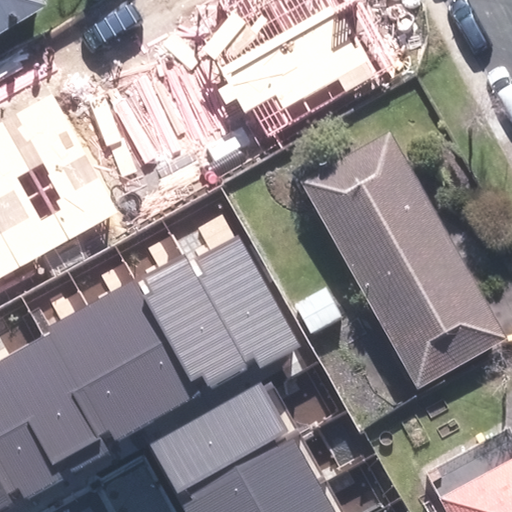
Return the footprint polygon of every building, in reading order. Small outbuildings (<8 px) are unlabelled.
[(58,0),(0,0),(0,35),(60,3),(58,0)] [(114,218),(178,184),(174,176),(216,153),(221,162),(255,144),(218,73),(175,96),(141,33),(43,85),(60,116),(32,131),(43,152),(0,175),(0,263),(12,285),(110,233),(106,223),(102,214),(109,210),(114,218)] [(511,327),(409,129),(313,178),(423,390),(511,344),(511,327)] [(238,234),(188,261),(244,365),(256,359),(261,368),(300,347),(238,234)] [(184,256),(136,283),(192,386),(202,380),(207,389),(246,368),(244,365),(188,261),(184,256)] [(192,386),(136,283),(89,308),(154,423),(199,398),(192,386)] [(337,287),(303,303),(317,333),(351,318),(337,287)] [(154,423),(89,308),(43,333),(108,448),(154,423)] [(108,448),(43,333),(0,356),(0,367),(61,476),(108,448)] [(61,476),(0,367),(0,475),(14,502),(61,476)] [(180,500),(299,434),(269,379),(150,445),(180,500)] [(187,511),(268,511),(326,480),(299,434),(180,500),(187,511)] [(511,511),(511,461),(451,493),(461,511),(511,511)] [(0,509),(14,502),(0,475),(0,509)] [(343,511),(326,480),(268,511),(343,511)]
